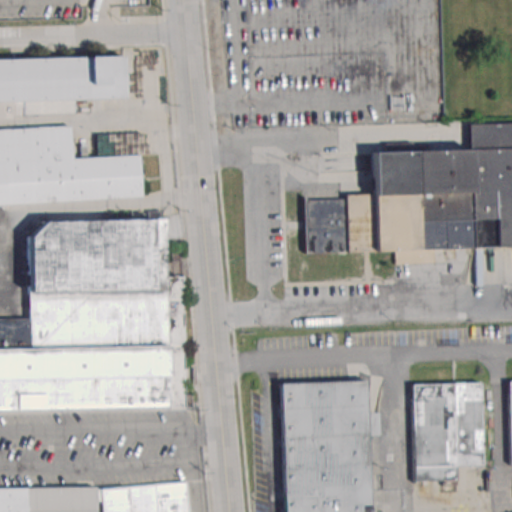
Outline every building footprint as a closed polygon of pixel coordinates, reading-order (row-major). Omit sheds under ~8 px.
[(0,60),(120,57),(122,100),(71,102),(72,115),(10,116),(10,120),(0,120),(0,60)] [(0,206),(139,199),(137,155),(71,158),(69,125),(0,128),(0,206)] [(304,254),(393,252),(394,263),(431,262),(431,252),(471,251),(472,280),(511,279),(511,149),(366,153),(367,194),(342,195),(342,200),(302,201),(304,254)] [(166,219),(41,221),(24,240),(27,317),(0,318),(0,511),(191,511),(191,476),(0,481),(0,413),(169,411),(166,219)] [(277,385),(282,511),(368,511),(363,382),(277,385)] [(410,387),(412,482),(453,481),(453,466),(480,466),(478,385),(410,387)]
